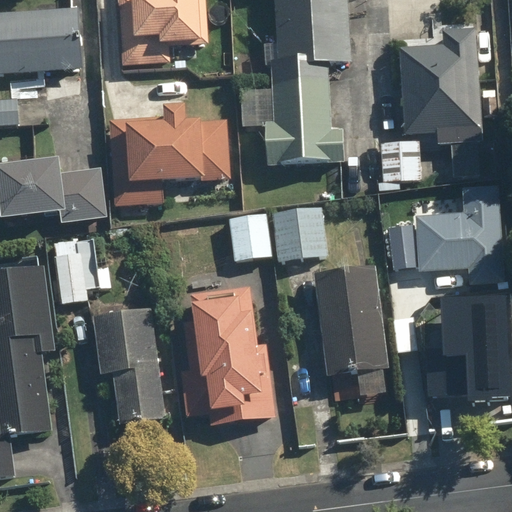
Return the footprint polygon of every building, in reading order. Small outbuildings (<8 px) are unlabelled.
[(171,53),(205,53),(204,0),(118,0),(119,74),(171,73),(171,53)] [(347,0),(273,0),(272,70),(346,71),(347,0)] [(78,17),(0,22),(0,81),(82,76),(78,17)] [(482,180),(481,150),(475,38),(442,40),(442,56),(400,58),(404,141),(439,139),(440,152),(453,151),(454,182),(482,180)] [(265,139),(265,172),(345,173),(345,138),(329,138),(330,73),(273,73),(272,139),(265,139)] [(19,106),(0,106),(0,132),(20,132),(19,106)] [(161,124),(110,127),(115,212),(166,209),(165,193),(232,189),(229,128),(188,130),(187,115),(161,117),(161,124)] [(420,149),(382,150),(384,190),(421,189),(420,149)] [(60,169),(0,174),(0,232),(107,223),(103,178),(61,182),(60,169)] [(323,218),(271,223),(276,271),(328,265),(323,218)] [(266,221),(228,226),(233,268),(271,263),(266,221)] [(426,232),(388,237),(392,272),(430,267),(426,232)] [(111,272),(100,273),(97,245),(52,249),(59,313),(89,310),(87,296),(102,294),(113,293),(111,272)] [(434,270),(414,273),(418,304),(438,302),(434,270)] [(376,274),(314,283),(329,386),(391,377),(376,274)] [(0,485),(17,483),(12,446),(53,440),(43,363),(56,361),(46,277),(0,282),(0,485)] [(416,317),(420,371),(467,368),(468,386),(503,384),(497,290),(462,292),(463,314),(416,317)] [(244,408),(261,407),(259,385),(266,385),(265,365),(254,365),(251,325),(243,325),(243,320),(251,319),(250,295),(190,298),(192,326),(185,326),(188,378),(181,379),(184,424),(245,420),(244,408)] [(147,315),(91,323),(101,384),(113,382),(121,434),(164,428),(147,315)]
